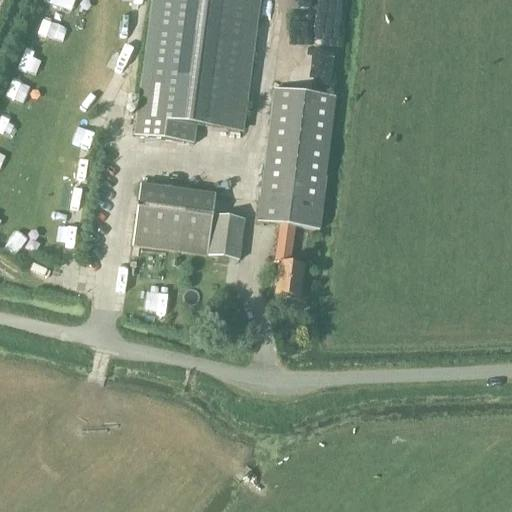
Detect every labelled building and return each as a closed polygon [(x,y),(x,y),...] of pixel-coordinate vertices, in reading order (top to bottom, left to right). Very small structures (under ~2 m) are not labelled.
[(153,0),(136,139),(194,147),(197,125),(241,131),(257,0),(153,0)] [(281,227),(296,229),(320,233),(336,100),(275,92),(258,224),(281,227)] [(133,248),(209,259),(214,218),(216,198),(141,188),(133,248)] [(244,222),(214,218),(209,259),(239,263),(244,222)] [(291,267),(296,229),(281,227),(276,266),(280,266),(276,299),(300,302),(305,269),(291,267)]
